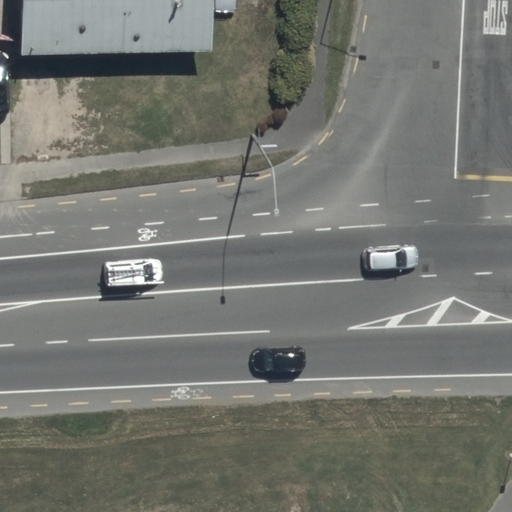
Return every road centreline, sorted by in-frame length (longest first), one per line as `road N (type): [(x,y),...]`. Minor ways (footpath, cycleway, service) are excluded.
road 1 (primary): [(0,321),(454,286)]
road 2 (tertiary): [(454,286),(464,0)]
